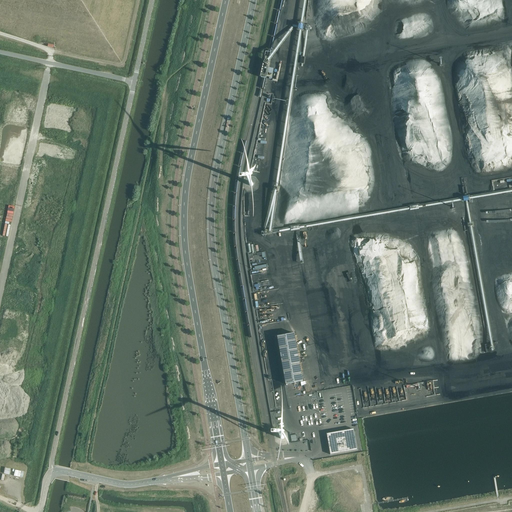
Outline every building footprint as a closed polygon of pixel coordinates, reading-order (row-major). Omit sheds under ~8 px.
[(269,54),(266,54),(260,80),(263,81),(267,82),(273,55),(270,55),(269,54)] [(266,252),(250,253),(250,261),(266,260),(266,252)] [(278,337),(284,374),(301,371),(295,334),(278,337)] [(303,382),(301,371),(284,374),(286,385),(303,382)] [(327,434),(331,455),(357,450),(354,432),(354,429),(339,432),(327,434)] [(23,478),(24,471),(15,469),(14,475),(23,478)]
